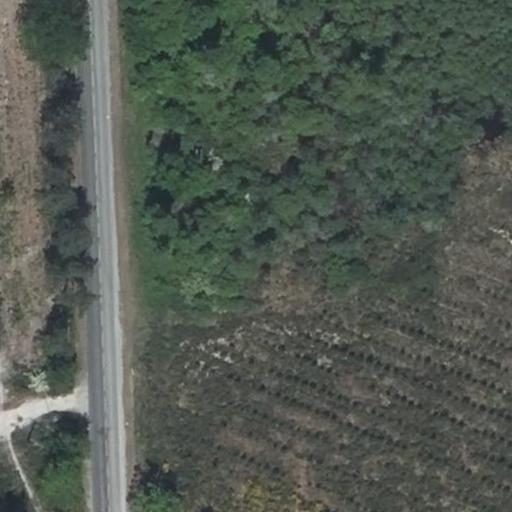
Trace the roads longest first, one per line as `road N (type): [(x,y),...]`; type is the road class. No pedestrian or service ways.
road 1 (tertiary): [(87,0),(108,511)]
road 2 (track): [(41,511),(10,453),(0,351)]
